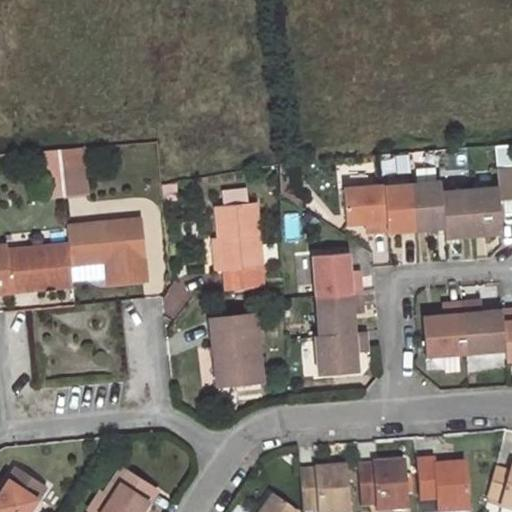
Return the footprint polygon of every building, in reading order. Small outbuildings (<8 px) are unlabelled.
[(41,150),(44,198),(87,196),(84,147),(41,150)] [(511,201),(511,167),(497,170),(498,187),(500,202),(511,201)] [(411,185),(415,231),(444,229),(441,192),(440,182),(411,185)] [(383,187),(387,233),(415,231),(411,185),(383,187)] [(387,233),(383,187),(343,190),(346,225),(367,224),(368,235),(387,233)] [(470,189),(474,236),(502,234),(500,202),(498,187),(470,189)] [(441,192),(444,229),(445,238),(474,236),(470,189),(441,192)] [(256,201),(217,205),(220,238),(223,268),(226,267),(228,289),(264,286),(256,201)] [(146,277),(141,221),(68,227),(70,245),(71,262),(107,259),(109,280),(146,277)] [(220,238),(214,239),(217,268),(223,268),(220,238)] [(8,245),(0,245),(0,292),(74,285),(71,262),(70,245),(8,250),(8,245)] [(348,249),(312,252),(315,292),(363,288),(362,269),(350,270),(348,249)] [(363,288),(315,292),(318,332),(354,329),(353,309),(365,309),(363,288)] [(504,348),(501,308),(481,310),(481,298),(460,299),(464,351),(504,348)] [(464,351),(460,299),(441,300),(443,312),(421,314),(424,353),(464,351)] [(511,307),(501,308),(504,348),(505,358),(511,357),(511,307)] [(257,312),(217,316),(219,343),(215,344),(219,383),(262,378),(257,312)] [(314,332),(317,374),(356,371),(355,349),(367,348),(365,328),(354,329),(318,332),(314,332)] [(502,351),(469,353),(469,368),(503,367),(502,351)] [(473,508),(469,462),(439,464),(438,454),(418,456),(421,497),(439,496),(440,510),(473,508)] [(146,511),(159,491),(119,467),(91,511),(146,511)] [(411,511),(407,468),(360,471),(363,510),(379,508),(379,511),(411,511)] [(32,511),(47,489),(17,470),(0,496),(0,511),(32,511)] [(351,511),(348,472),(302,475),(304,511),(313,511),(320,511),(351,511)] [(511,511),(511,478),(497,472),(489,500),(503,504),(501,511),(511,511)] [(289,511),(276,502),(267,511),(289,511)]
